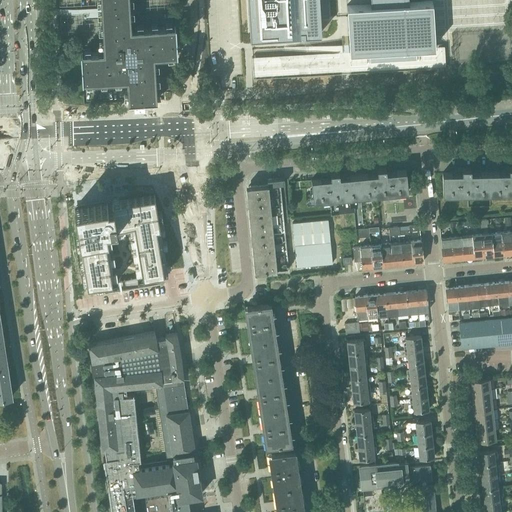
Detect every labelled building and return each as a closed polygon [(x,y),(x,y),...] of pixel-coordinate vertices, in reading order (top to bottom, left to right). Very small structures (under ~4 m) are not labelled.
[(100,0),(101,3),(101,6),(101,9),(102,15),(102,17),(102,24),(103,31),(103,39),(103,45),(104,51),(91,52),(85,52),(81,52),(82,77),(82,81),(83,81),(86,81),(92,80),(101,80),(107,80),(115,79),(121,79),(127,78),(128,91),(128,98),(128,101),(157,100),(157,99),(157,96),(157,90),(156,82),(156,75),(155,67),(155,61),(155,55),(168,54),(174,54),(177,54),(178,54),(176,25),(175,25),(172,25),(166,26),(158,26),(152,26),(143,27),(137,27),(131,28),(131,15),(130,8),(130,2),(129,0),(100,0)] [(248,0),(250,36),(292,34),(300,33),(321,32),(321,30),(320,17),(329,16),(328,0),(248,0)] [(370,0),(371,3),(347,5),(350,51),(366,50),(369,49),(370,58),(391,56),(395,56),(416,55),(416,47),(419,47),(436,46),(435,43),(432,0),(429,0),(409,1),(408,0),(370,0)] [(374,173),(359,174),(361,195),(370,194),(376,194),(377,193),(408,190),(406,169),(390,171),(390,172),(387,172),(378,173),(375,173),(375,172),(374,173)] [(459,172),(443,172),(443,173),(443,193),(453,193),(459,193),(475,193),(482,192),(491,192),(490,171),(475,171),(474,171),(474,172),(471,173),(463,173),(459,173),(459,172)] [(506,171),(490,171),(491,192),(500,192),(506,192),(511,191),(511,171),(510,172),(506,172),(506,171)] [(327,177),(312,179),(314,200),(323,199),(329,198),(346,197),(352,196),(361,195),(359,174),(344,176),(343,176),(343,177),(340,177),(331,178),(328,178),(328,177),(327,177)] [(249,186),(257,271),(289,268),(285,221),(288,221),(284,177),(268,179),(268,184),(249,186)] [(108,202),(75,208),(80,239),(81,245),(84,261),(85,268),(86,276),(87,283),(88,284),(96,283),(99,282),(100,282),(102,282),(108,281),(113,280),(143,275),(153,273),(159,272),(161,272),(168,271),(168,269),(167,263),(164,247),(163,241),(161,232),(160,226),(159,217),(158,211),(156,201),(152,201),(151,195),(120,200),(113,201),(112,201),(108,202)] [(338,202),(339,213),(351,212),(350,206),(350,201),(338,202)] [(328,219),(292,222),(297,266),(333,262),(328,219)] [(368,227),(358,228),(359,238),(369,237),(368,227)] [(511,230),(502,231),(504,253),(511,252),(511,230)] [(502,231),(491,232),(493,254),(504,253),(502,231)] [(491,232),(481,233),(483,255),(493,254),(491,232)] [(481,233),(471,234),(473,256),(483,255),(481,233)] [(471,234),(461,235),(463,257),(473,256),(471,234)] [(461,235),(451,236),(453,258),(463,257),(461,235)] [(453,258),(451,236),(441,238),(443,259),(453,258)] [(421,240),(410,241),(413,262),(423,261),(421,240)] [(410,241),(400,242),(403,263),(413,262),(410,241)] [(400,242),(390,243),(393,264),(403,263),(400,242)] [(390,243),(380,244),(383,265),(393,264),(390,243)] [(380,244),(370,245),(373,266),(383,265),(380,244)] [(373,266),(370,245),(360,246),(353,247),(354,261),(362,260),(362,267),(373,266)] [(507,281),(496,282),(499,303),(509,302),(507,281)] [(496,282),(486,283),(489,304),(499,303),(496,282)] [(486,283),(476,284),(478,305),(489,304),(486,283)] [(476,284),(466,285),(468,306),(478,305),(476,284)] [(466,285),(456,286),(458,307),(468,306),(466,285)] [(458,307),(456,286),(446,287),(448,308),(449,313),(455,313),(455,308),(458,307)] [(426,289),(416,290),(418,311),(428,310),(426,289)] [(416,290),(405,291),(408,312),(418,311),(416,290)] [(405,291),(395,292),(397,313),(408,312),(405,291)] [(395,292),(385,293),(387,314),(397,313),(395,292)] [(385,293),(375,294),(377,315),(387,314),(385,293)] [(375,294),(365,295),(367,316),(377,315),(375,294)] [(367,316),(365,295),(355,295),(356,306),(354,306),(355,310),(356,310),(357,317),(367,316)] [(245,307),(250,342),(277,338),(271,302),(245,307)] [(462,347),(511,341),(511,316),(460,321),(462,347)] [(359,321),(345,322),(346,332),(360,331),(369,330),(368,326),(362,327),(361,323),(359,323),(359,321)] [(111,511),(190,511),(188,496),(201,494),(199,478),(196,457),(195,458),(194,451),(196,450),(189,409),(188,409),(185,386),(184,386),(183,377),(184,377),(182,362),(180,347),(177,332),(177,331),(166,334),(166,336),(157,338),(155,330),(89,343),(92,360),(94,374),(102,448),(105,448),(106,457),(103,458),(111,511)] [(404,345),(405,349),(422,347),(422,345),(421,345),(421,342),(422,342),(421,335),(406,337),(406,344),(404,345)] [(250,342),(255,376),(282,372),(277,338),(250,342)] [(348,345),(348,352),(364,350),(363,343),(365,343),(365,338),(347,340),(347,342),(348,343),(349,345),(348,345)] [(407,354),(408,361),(424,359),(423,353),(422,353),(422,350),(422,349),(422,347),(405,349),(405,354),(407,354)] [(349,362),(349,364),(367,362),(367,358),(364,358),(364,350),(348,352),(349,359),(350,359),(350,362),(349,362)] [(407,369),(407,374),(425,372),(425,370),(424,369),(423,366),(424,366),(424,359),(408,361),(409,369),(407,369)] [(350,370),(351,377),(366,375),(365,368),(368,367),(367,362),(349,364),(350,367),(351,367),(351,370),(350,370)] [(8,363),(0,364),(0,397),(12,395),(8,363)] [(255,376),(260,411),(287,407),(282,372),(255,376)] [(410,378),(411,386),(426,384),(426,377),(425,377),(424,374),(425,374),(425,372),(407,374),(408,378),(410,378)] [(352,387),(352,389),(370,387),(369,382),(367,383),(366,375),(351,377),(352,384),(353,384),(353,386),(352,387)] [(471,379),(472,390),(491,388),(489,377),(471,379)] [(410,393),(410,398),(428,396),(427,394),(426,394),(426,391),(427,391),(426,384),(411,386),(412,393),(410,393)] [(370,387),(352,389),(352,391),(353,391),(354,394),(353,394),(353,401),(369,400),(368,392),(370,392),(370,387)] [(472,390),(473,400),(492,398),(491,388),(472,390)] [(428,396),(410,398),(411,403),(413,402),(414,410),(429,409),(428,402),(427,402),(427,399),(428,398),(428,396)] [(473,400),(474,410),(493,408),(492,398),(473,400)] [(287,407),(260,411),(266,446),(292,442),(287,407)] [(355,420),(356,422),(373,420),(373,415),(370,416),(370,408),(354,409),(355,417),(356,416),(356,419),(355,420)] [(474,410),(475,421),(494,419),(493,408),(474,410)] [(475,421),(477,431),(495,429),(494,419),(475,421)] [(356,427),(357,434),(372,432),(371,425),(374,425),(373,420),(356,422),(356,424),(357,424),(357,427),(356,427)] [(416,421),(417,433),(432,432),(430,420),(416,421)] [(495,429),(477,431),(478,441),(496,439),(495,429)] [(358,444),(358,446),(376,444),(375,440),(373,440),(372,432),(357,434),(358,441),(359,441),(359,444),(358,444)] [(417,433),(418,445),(433,444),(432,432),(417,433)] [(376,444),(358,446),(358,448),(359,449),(360,452),(359,452),(360,459),(375,457),(374,449),(376,449),(376,444)] [(433,444),(418,445),(420,458),(434,456),(433,444)] [(479,451),(480,464),(495,462),(495,455),(497,454),(496,449),(479,451)] [(269,454),(274,489),(301,485),(295,450),(269,454)] [(363,487),(366,511),(372,511),(372,509),(376,508),(377,510),(384,510),(381,485),(408,482),(406,462),(398,463),(397,461),(360,465),(362,487),(363,487)] [(480,464),(482,476),(499,474),(499,469),(496,470),(495,462),(480,464)] [(410,466),(412,482),(432,480),(431,464),(410,466)] [(482,476),(483,488),(498,486),(497,479),(500,479),(499,474),(482,476)] [(435,511),(436,511),(432,484),(416,485),(419,511),(435,511)] [(274,489),(277,511),(304,511),(301,485),(274,489)] [(483,488),(484,500),(502,498),(501,494),(499,494),(498,486),(483,488)] [(484,500),(485,511),(489,511),(501,511),(500,503),(502,503),(502,498),(484,500)]
